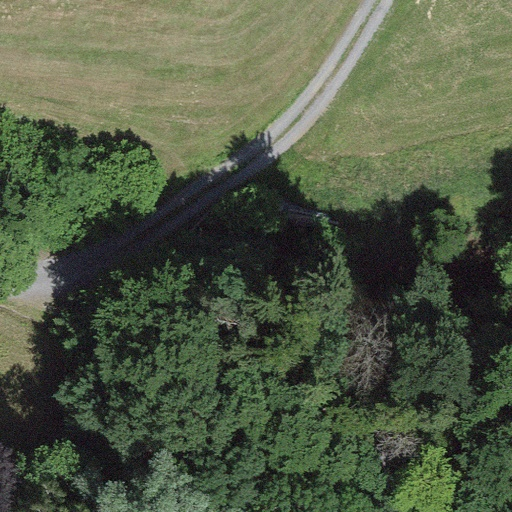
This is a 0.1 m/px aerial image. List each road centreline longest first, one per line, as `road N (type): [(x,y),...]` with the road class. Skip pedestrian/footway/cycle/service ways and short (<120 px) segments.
road 1 (track): [(511,500),(299,444),(201,398),(81,263)]
road 2 (track): [(0,279),(81,263),(151,235),(243,170),(320,98),(380,0)]
